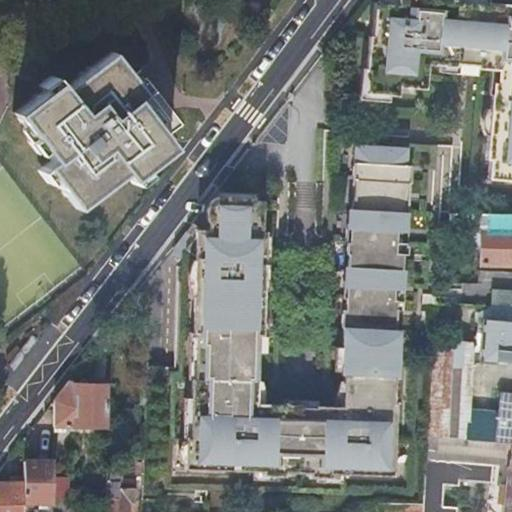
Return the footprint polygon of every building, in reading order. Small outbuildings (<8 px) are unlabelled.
[(485,176),(511,178),(511,3),(485,1),(485,4),(480,3),(480,8),(460,6),(460,0),(394,0),(394,2),(372,0),(369,34),(366,34),(363,67),(366,67),(364,90),(395,94),(395,85),(422,88),(424,63),(494,69),(493,83),(489,83),(483,157),(487,157),(485,176)] [(460,0),(460,6),(480,8),(480,3),(485,4),(485,1),(485,0),(460,0)] [(125,175),(130,172),(165,144),(130,97),(138,91),(107,51),(106,50),(59,86),(53,79),(13,110),(49,158),(41,164),(73,205),(120,168),(125,175)] [(389,472),(393,374),(395,374),(397,326),(392,326),(393,307),(399,307),(401,282),(394,281),(394,270),(396,270),(398,251),(404,252),(405,224),(405,212),(399,211),(401,190),(407,191),(409,163),(402,162),(403,147),(354,144),(353,160),(351,160),(350,187),(352,187),(348,208),(347,221),(344,221),(343,238),(347,238),(344,277),(341,277),(338,306),(341,306),(341,322),(340,323),(339,371),(341,371),(340,402),(312,401),(313,403),(281,402),(281,400),(254,399),(256,329),(260,330),(263,228),(259,228),(260,197),(233,196),(233,192),(222,191),(217,192),(210,195),(206,199),(204,204),(202,212),(204,219),(208,225),(207,226),(199,226),(191,219),(162,256),(161,260),(169,265),(185,245),(195,246),(191,329),(194,329),(191,374),(189,374),(186,433),(182,433),(181,463),(259,466),(259,470),(281,471),(281,468),(306,469),(306,473),(328,474),(328,470),(389,472)] [(511,211),(447,211),(447,231),(470,232),(470,242),(479,243),(478,261),(511,261),(511,211)] [(511,303),(477,302),(475,322),(481,323),(478,360),(495,362),(496,356),(511,357),(511,303)] [(443,339),(432,338),(428,404),(466,407),(471,341),(443,339)] [(73,383),(66,380),(52,398),(52,429),(63,429),(63,425),(106,426),(107,383),(73,383)] [(509,440),(511,417),(511,390),(497,389),(495,409),(466,407),(428,404),(426,434),(509,440)] [(506,462),(509,440),(426,434),(424,458),(492,464),(506,465),(506,462)] [(492,464),(424,458),(421,501),(420,511),(451,511),(452,508),(439,507),(441,486),(458,487),(458,480),(491,483),(492,464)] [(51,496),(51,476),(51,459),(21,459),(21,481),(21,502),(51,502),(51,496)] [(511,511),(511,462),(506,462),(506,465),(505,482),(499,481),(497,501),(502,501),(501,511),(511,511)] [(117,487),(117,471),(105,471),(104,511),(125,511),(126,501),(133,501),(133,488),(117,487)] [(0,511),(21,511),(21,502),(21,481),(0,480),(0,511)] [(420,511),(421,501),(406,500),(405,511),(420,511)]
